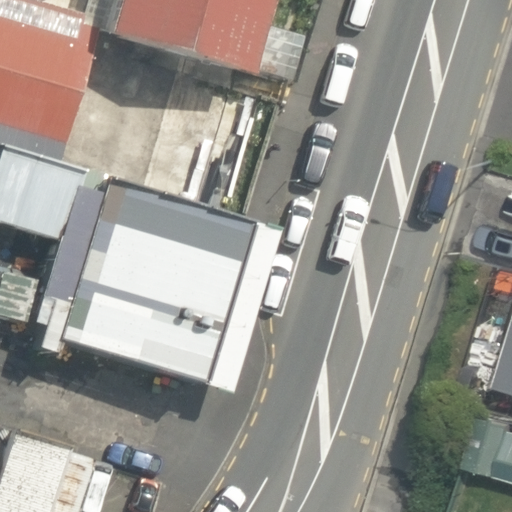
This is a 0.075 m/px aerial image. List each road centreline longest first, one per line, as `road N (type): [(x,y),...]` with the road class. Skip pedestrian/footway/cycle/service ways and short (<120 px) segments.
road 1 (secondary): [(317,421),(453,0)]
road 2 (residential): [(317,421),(356,438),(380,462),(394,511)]
